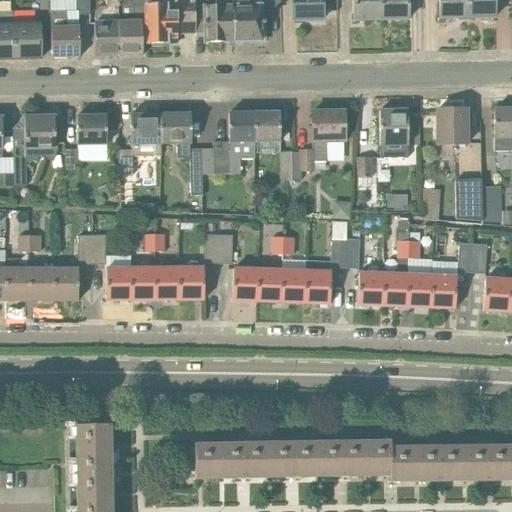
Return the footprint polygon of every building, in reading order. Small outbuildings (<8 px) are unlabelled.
[(75,0),(75,16),(89,16),(88,0),(75,0)] [(93,58),(119,57),(116,0),(106,0),(106,8),(100,8),(96,12),(95,18),(95,23),(93,23),(93,58)] [(116,0),(119,57),(141,57),(141,22),(144,22),(144,7),(133,7),(129,7),(128,0),(116,0)] [(195,33),(195,6),(195,2),(179,2),(179,0),(144,0),(144,7),(144,22),(145,43),(149,43),(151,46),(159,46),(161,43),(177,43),(177,33),(195,33)] [(220,44),(234,44),(232,0),(215,0),(215,6),(204,8),(204,6),(195,6),(195,33),(204,34),(204,44),(208,44),(210,49),(218,48),(220,44)] [(232,0),(234,44),(262,43),(262,29),(259,29),(259,26),(261,26),(261,24),(259,24),(258,8),(279,7),(278,0),(262,0),(263,5),(248,5),(248,0),(232,0)] [(320,0),(292,0),(293,23),(321,22),(320,0)] [(352,0),(353,21),(380,21),(379,0),(352,0)] [(379,0),(380,21),(407,21),(406,0),(379,0)] [(438,0),(439,20),(466,19),(465,0),(438,0)] [(493,0),(465,0),(466,19),(493,19),(493,0)] [(0,60),(13,60),(12,25),(12,13),(0,12),(0,60)] [(49,13),(50,19),(50,59),(78,58),(78,27),(67,27),(66,12),(49,13)] [(12,25),(13,60),(40,59),(39,24),(12,25)] [(491,152),(511,151),(511,110),(493,111),(493,138),(491,138),(491,152)] [(379,148),(407,148),(406,112),(379,113),(379,148)] [(436,148),(466,147),(465,112),(435,112),(436,148)] [(293,154),(293,182),(300,182),(300,174),(313,174),(313,164),(326,163),(326,145),(344,144),(344,113),(310,114),(309,145),(310,145),(310,152),(298,152),(298,154),(293,154)] [(201,176),(201,151),(188,151),(188,144),(190,144),(189,115),(160,116),(160,146),(176,146),(176,160),(188,160),(189,197),(201,197),(201,176)] [(255,144),(254,115),(227,115),(227,144),(213,144),(213,151),(201,151),(201,176),(228,176),(239,175),(239,160),(255,160),(255,144)] [(254,115),(255,144),(279,143),(278,115),(254,115)] [(130,147),(131,147),(131,152),(131,157),(160,157),(160,146),(160,116),(129,117),(130,147)] [(76,147),(105,147),(104,117),(76,118),(76,147)] [(50,162),(55,151),(55,148),(53,148),(53,119),(53,118),(22,118),(22,120),(23,120),(23,149),(22,149),(22,151),(24,151),(25,158),(35,163),(38,157),(50,162)] [(64,172),(77,172),(77,151),(64,151),(64,172)] [(118,178),(131,178),(131,157),(131,152),(118,152),(118,178)] [(291,154),(291,153),(279,153),(279,183),(293,182),(293,154),(291,154)] [(12,187),(25,186),(24,158),(12,158),(12,187)] [(356,180),(370,179),(370,159),(355,159),(356,180)] [(480,189),(480,181),(454,181),(454,224),(482,223),(480,189)] [(111,184),(98,190),(104,203),(117,197),(111,184)] [(501,223),(499,193),(499,188),(481,189),(480,189),(482,223),(501,223)] [(422,190),(421,209),(437,210),(439,191),(422,190)] [(511,225),(511,212),(500,212),(501,223),(501,226),(511,225)] [(395,260),(407,260),(407,243),(408,230),(397,230),(395,260)] [(142,253),(153,253),(153,236),(142,236),(142,253)] [(153,236),(153,253),(164,253),(164,236),(153,236)] [(217,265),(218,236),(204,236),(203,265),(217,265)] [(231,266),(232,237),(218,236),(217,265),(231,266)] [(28,254),(29,237),(17,237),(17,254),(28,254)] [(29,237),(28,254),(39,254),(39,237),(29,237)] [(77,266),(91,266),(90,237),(77,237),(77,266)] [(105,266),(104,237),(90,237),(91,266),(105,266)] [(281,256),(281,240),(271,239),(270,256),(281,256)] [(281,240),(281,256),(292,257),(292,240),(281,240)] [(329,269),(343,270),(345,241),(330,240),(330,264),(329,269)] [(345,241),(343,270),(357,270),(358,241),(345,241)] [(407,260),(417,261),(418,244),(407,243),(407,260)] [(470,275),(472,246),(458,245),(456,274),(470,275)] [(472,246),(470,275),(484,276),(486,247),(472,246)] [(279,304),(281,262),(280,262),(280,271),(257,270),(256,303),(279,304)] [(304,272),(305,263),(281,262),(279,304),(303,305),(304,272)] [(28,302),(28,269),(4,269),(4,302),(28,302)] [(51,302),(52,269),(28,269),(28,302),(51,302)] [(52,269),(51,302),(76,302),(76,269),(52,269)] [(105,301),(130,301),(130,269),(105,269),(105,301)] [(130,301),(154,301),(153,269),(130,269),(130,301)] [(154,301),(177,301),(177,269),(153,269),(154,301)] [(177,269),(177,301),(202,301),(202,269),(177,269)] [(256,303),(257,270),(232,270),(231,302),(256,303)] [(328,306),(329,274),(304,272),(303,305),(328,306)] [(381,307),(382,275),(358,274),(356,306),(381,307)] [(405,308),(406,276),(382,275),(381,307),(405,308)] [(428,309),(430,277),(406,276),(405,308),(428,309)] [(430,277),(428,309),(453,310),(454,278),(430,277)] [(506,313),(509,281),(484,279),(481,311),(506,313)] [(75,511),(111,511),(110,426),(74,427),(75,511)] [(511,446),(390,448),(389,442),(193,445),(194,480),(389,477),(389,482),(511,481),(511,446)]
